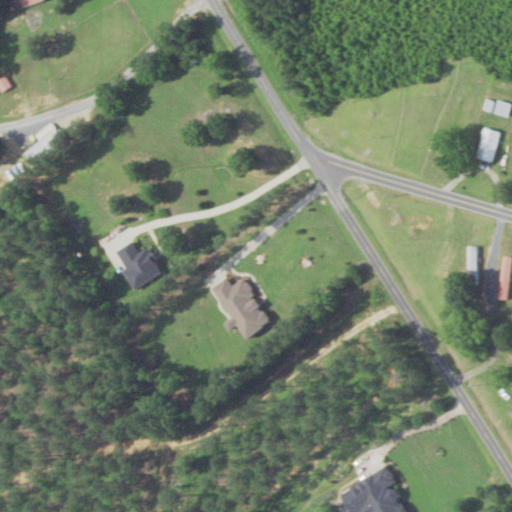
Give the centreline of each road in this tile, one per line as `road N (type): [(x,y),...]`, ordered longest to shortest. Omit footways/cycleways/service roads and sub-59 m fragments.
road 1 (tertiary): [(511,469),(204,0)]
road 2 (residential): [(511,215),(314,167)]
